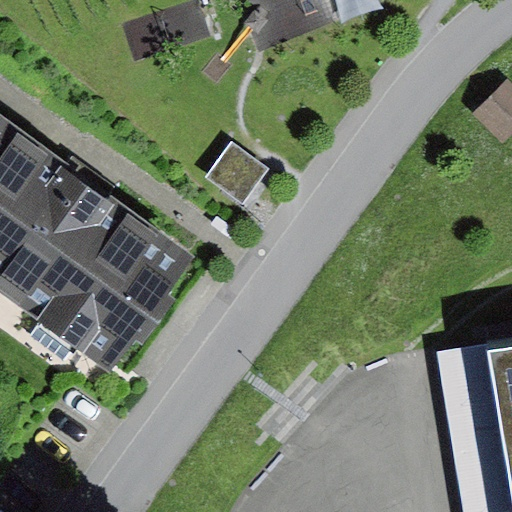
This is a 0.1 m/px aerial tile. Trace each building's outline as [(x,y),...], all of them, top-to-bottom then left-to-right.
[(378,0),(337,0),(342,14),(380,3),(378,0)] [(511,109),(493,89),(459,119),(486,149),(511,124),(511,109)] [(0,271),(7,276),(0,285),(0,298),(21,313),(28,303),(49,317),(38,333),(113,384),(135,352),(146,360),(180,311),(173,306),(203,263),(89,185),(0,124),(0,271)] [(233,146),(207,181),(243,206),(268,172),(233,146)] [(492,342),(438,351),(464,511),(511,511),(511,332),(491,336),(492,342)]
